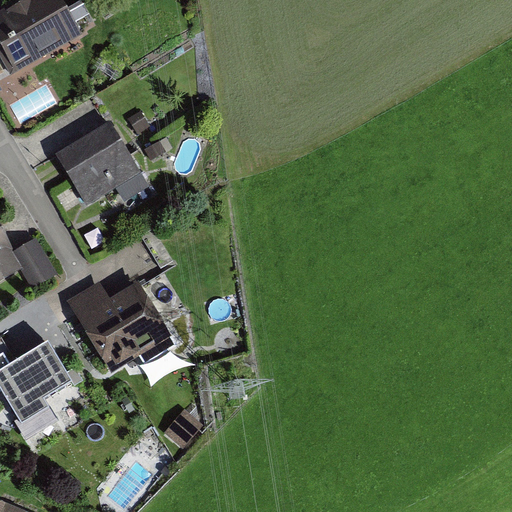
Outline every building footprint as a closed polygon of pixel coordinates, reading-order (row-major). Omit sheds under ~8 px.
[(59,0),(29,0),(0,17),(0,49),(1,51),(0,51),(0,59),(11,78),(82,37),(59,0)] [(14,103),(20,121),(59,107),(53,89),(14,103)] [(155,186),(118,124),(58,159),(86,206),(115,189),(124,204),(155,186)] [(17,253),(0,225),(0,284),(25,269),(37,287),(56,276),(35,242),(17,253)] [(117,301),(105,283),(76,302),(117,365),(180,325),(151,279),(117,301)] [(16,337),(0,347),(0,374),(33,427),(86,394),(51,338),(26,353),(16,337)] [(191,431),(163,407),(139,436),(167,460),(191,431)] [(25,511),(0,503),(0,511),(25,511)]
